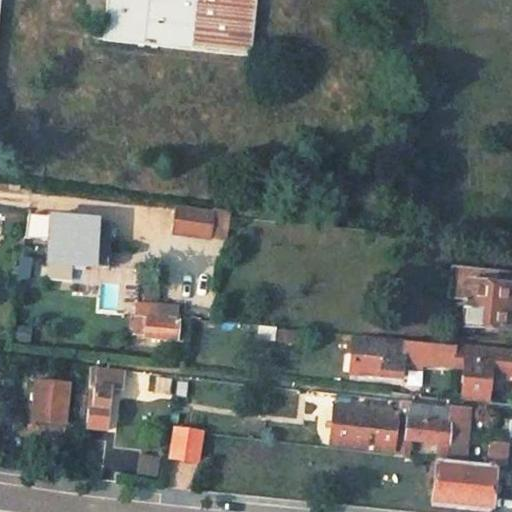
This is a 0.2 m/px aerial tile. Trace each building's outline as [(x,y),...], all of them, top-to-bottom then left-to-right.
[(106,0),(103,42),(249,56),(254,0),(106,0)] [(185,209),(182,229),(210,232),(212,212),(185,209)] [(110,220),(49,216),(46,262),(107,266),(110,220)] [(511,269),(451,265),(447,297),(464,299),(461,326),(511,330),(511,319),(511,269)] [(135,303),(132,335),(175,339),(179,307),(135,303)] [(26,343),(28,327),(11,325),(9,341),(26,343)] [(281,340),(299,342),(299,332),(282,330),(281,340)] [(365,372),(402,376),(404,361),(453,366),(455,346),(434,344),(406,341),(368,337),(356,336),(352,371),(365,372)] [(511,351),(455,346),(453,366),(464,367),(461,398),(486,401),(489,370),(511,372),(511,351)] [(85,420),(84,428),(104,430),(109,386),(121,387),(123,370),(89,366),(88,375),(85,420)] [(76,374),(72,419),(85,420),(88,375),(76,374)] [(153,377),(152,392),(167,394),(169,379),(153,377)] [(176,379),(174,395),(185,397),(188,381),(176,379)] [(37,381),(34,421),(64,423),(67,383),(37,381)] [(393,450),(393,454),(408,456),(410,441),(436,443),(435,459),(463,462),(465,443),(446,441),(448,427),(466,429),(469,408),(461,407),(409,401),(406,420),(396,420),(393,450)] [(332,405),(328,443),(393,450),(396,420),(397,412),(332,405)] [(172,428),(167,458),(198,463),(203,433),(172,428)] [(509,444),(492,442),(490,463),(507,465),(509,444)] [(161,458),(141,454),(138,473),(157,477),(161,458)] [(435,459),(430,505),(489,511),(494,465),(463,462),(435,459)]
